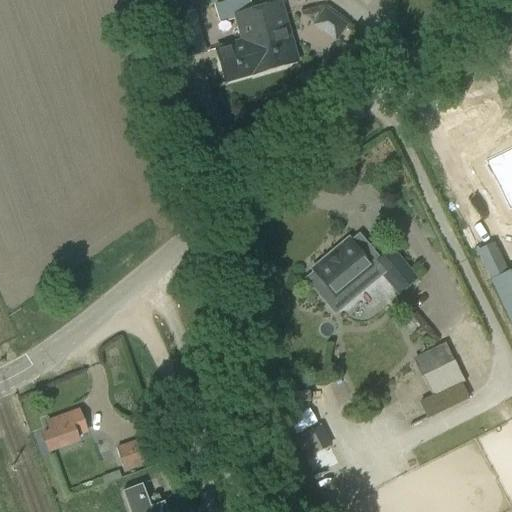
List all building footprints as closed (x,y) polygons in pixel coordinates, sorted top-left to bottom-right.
[(299,62),(281,1),(234,15),(243,45),(219,52),(228,81),(254,73),(254,75),(299,62)] [(205,53),(193,13),(171,20),(183,60),(205,53)] [(510,210),(511,208),(511,149),(486,162),(488,165),(484,166),(490,177),(493,176),(510,210)] [(311,269),(314,272),(305,279),(333,314),(380,274),(373,266),(379,260),(360,237),(350,245),(346,240),(333,251),(337,255),(330,261),(326,257),(311,269)] [(476,251),(511,324),(511,269),(508,272),(494,243),(476,251)] [(415,277),(392,250),(379,260),(373,266),(380,274),(396,293),(415,277)] [(445,343),(411,359),(420,378),(454,362),(445,343)] [(80,441),(77,433),(87,430),(80,410),(48,423),(51,431),(42,434),(48,452),(80,441)] [(416,441),(449,427),(443,413),(410,426),(416,441)] [(293,439),(303,461),(332,447),(321,426),(293,439)] [(117,452),(104,458),(113,476),(144,461),(132,436),(113,445),(117,452)] [(142,484),(122,492),(129,511),(165,511),(162,502),(150,506),(142,484)]
